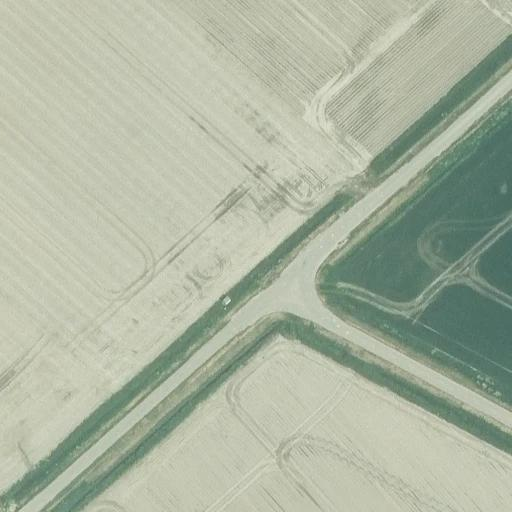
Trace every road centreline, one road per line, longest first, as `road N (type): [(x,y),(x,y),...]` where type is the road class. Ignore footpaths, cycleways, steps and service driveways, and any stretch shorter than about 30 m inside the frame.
road 1 (unclassified): [(28,511),(276,289)]
road 2 (unclassified): [(276,289),(511,79)]
road 3 (unclassified): [(511,418),(276,289)]
